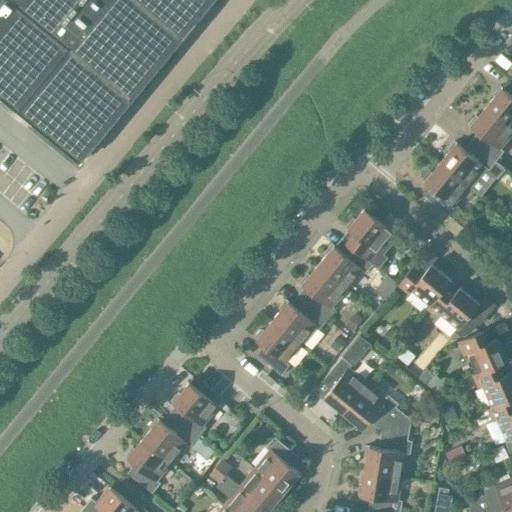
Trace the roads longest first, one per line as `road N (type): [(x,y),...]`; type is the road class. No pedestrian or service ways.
road 1 (secondary): [(0,339),(295,0)]
road 2 (unclassified): [(0,284),(242,0)]
road 3 (residential): [(216,347),(222,328),(345,180),(374,181)]
road 4 (residential): [(51,511),(178,357),(216,347)]
road 5 (residential): [(374,181),(511,13)]
road 6 (residential): [(304,511),(318,494),(322,445),(216,347)]
road 7 (residential): [(511,298),(374,181)]
